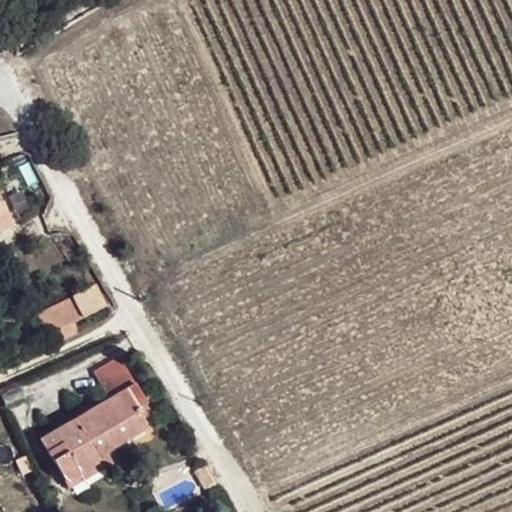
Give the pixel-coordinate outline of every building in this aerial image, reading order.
[(0,202),(0,205),(11,231),(17,228),(6,199),(0,202)] [(0,235),(11,231),(0,205),(0,235)] [(76,322),(108,307),(98,285),(38,313),(54,345),(81,332),(76,322)] [(103,387),(111,400),(127,392),(137,408),(141,405),(143,408),(148,405),(128,372),(103,387)] [(115,435),(144,419),(141,413),(144,411),(141,405),(137,408),(127,392),(42,441),(64,481),(67,483),(71,484),(74,485),(76,483),(78,481),(79,479),(80,474),(109,458),(106,452),(120,445),(115,435)] [(149,428),(144,419),(115,435),(120,445),(149,428)] [(109,458),(80,474),(84,481),(112,464),(109,458)]
